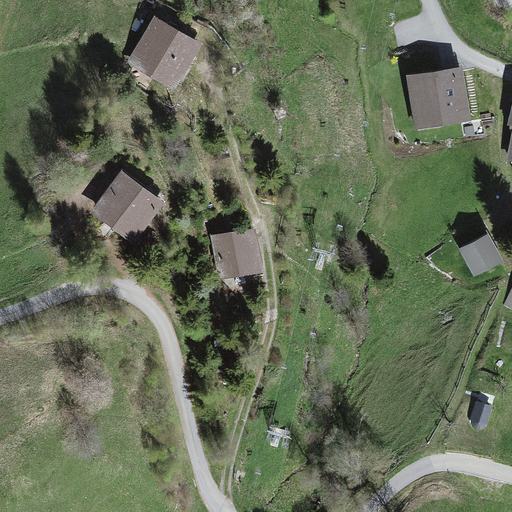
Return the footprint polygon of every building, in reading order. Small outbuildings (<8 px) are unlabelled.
[(197,36),(151,11),(125,58),(171,83),(197,36)] [(457,65),(401,74),(409,126),(465,116),(457,65)] [(511,86),(502,121),(511,124),(511,86)] [(511,124),(503,155),(511,157),(511,124)] [(121,162),(87,206),(129,237),(162,194),(121,162)] [(212,274),(254,266),(246,226),(205,234),(212,274)] [(498,256),(483,229),(454,246),(469,272),(498,256)] [(511,279),(510,279),(498,303),(511,309),(511,279)] [(476,401),(470,420),(471,426),(476,430),(483,430),(487,425),(493,407),(476,401)]
